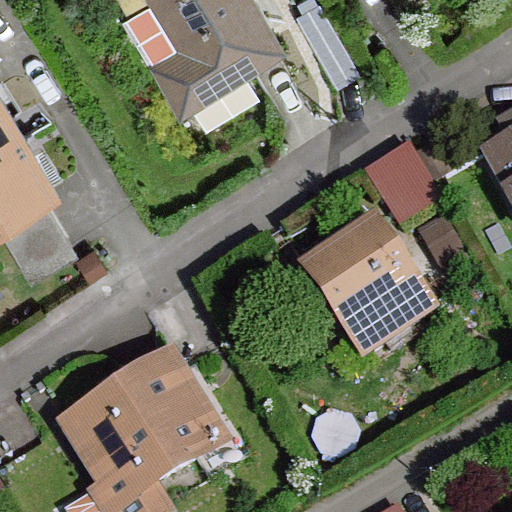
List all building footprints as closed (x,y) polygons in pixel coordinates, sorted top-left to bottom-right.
[(300,60),(266,0),(161,0),(194,56),(162,74),(190,122),(300,60)] [(0,251),(77,207),(12,96),(0,103),(0,251)] [(420,140),(373,164),(401,219),(448,195),(420,140)] [(511,158),(494,168),(511,201),(511,158)] [(399,232),(316,283),(363,361),(447,310),(399,232)] [(158,511),(244,457),(183,362),(73,433),(111,493),(95,503),(101,511),(158,511)]
